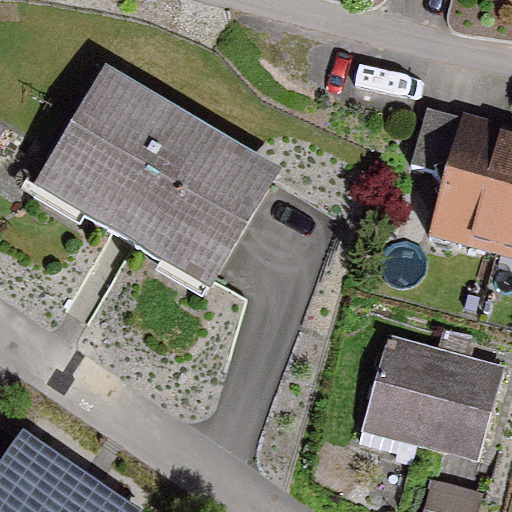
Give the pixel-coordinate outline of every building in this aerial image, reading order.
[(267,183),(99,83),(39,184),(207,284),(267,183)] [(430,177),(441,197),(434,222),(453,228),(457,242),(492,252),(511,179),(511,142),(459,128),(449,167),(430,177)] [(511,179),(492,252),(511,257),(511,179)] [(474,463),(498,376),(382,344),(362,417),(410,430),(406,444),(474,463)] [(119,511),(18,442),(0,467),(0,511),(119,511)] [(467,511),(471,500),(430,489),(423,511),(467,511)]
